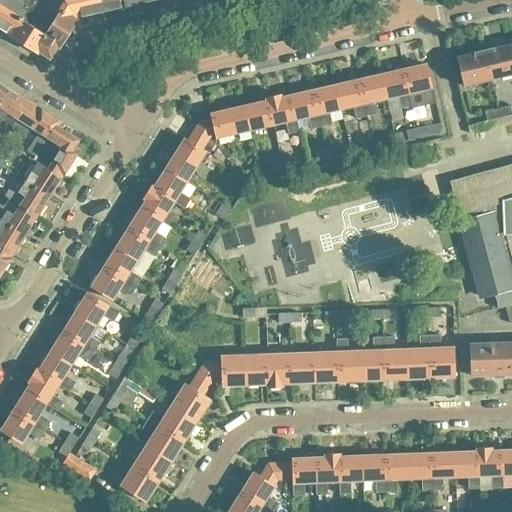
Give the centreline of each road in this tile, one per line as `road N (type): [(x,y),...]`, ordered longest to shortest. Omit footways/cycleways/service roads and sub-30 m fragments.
road 1 (residential): [(187,511),(232,439),(261,421),(511,410)]
road 2 (residential): [(133,133),(149,103),(196,69),(405,21)]
road 3 (residential): [(10,332),(133,133)]
road 4 (residential): [(56,90),(102,33),(248,0)]
